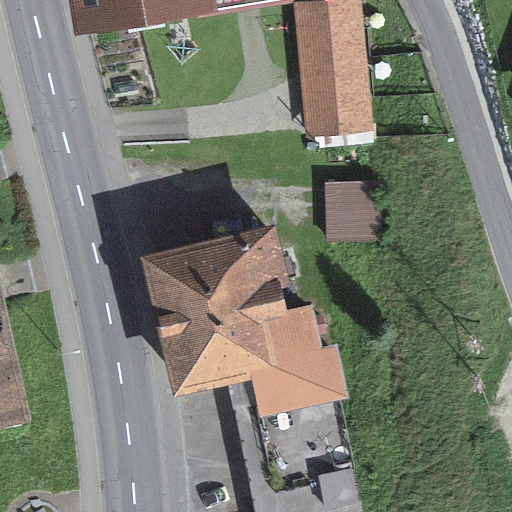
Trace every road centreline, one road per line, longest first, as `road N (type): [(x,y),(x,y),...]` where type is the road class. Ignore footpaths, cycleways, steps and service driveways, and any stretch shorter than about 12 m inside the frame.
road 1 (secondary): [(32,0),(107,309),(135,511)]
road 2 (residential): [(424,0),(511,254)]
